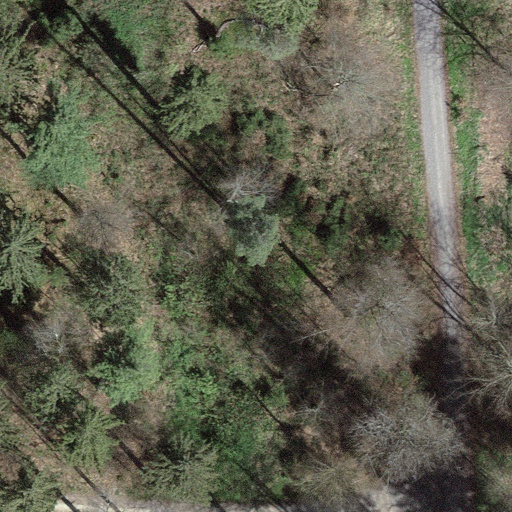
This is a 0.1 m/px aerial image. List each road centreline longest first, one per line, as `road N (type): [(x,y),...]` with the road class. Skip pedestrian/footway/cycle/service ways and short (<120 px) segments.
road 1 (track): [(459,511),(422,0)]
road 2 (track): [(0,492),(459,508)]
